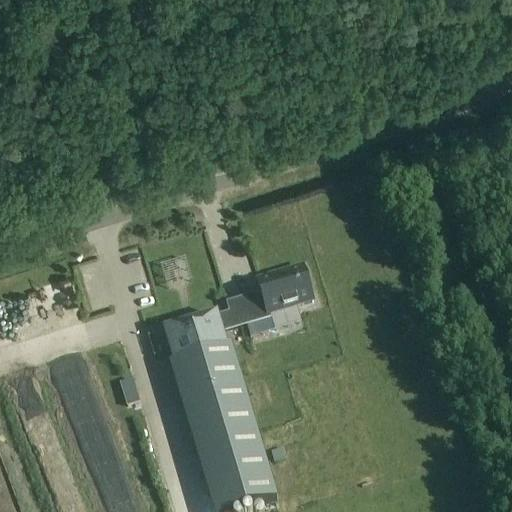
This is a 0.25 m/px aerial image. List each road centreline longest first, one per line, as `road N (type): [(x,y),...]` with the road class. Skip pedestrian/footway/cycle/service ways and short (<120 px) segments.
road 1 (unclassified): [(0,254),(511,83)]
road 2 (track): [(416,120),(511,376)]
road 3 (track): [(320,0),(277,98),(266,167)]
